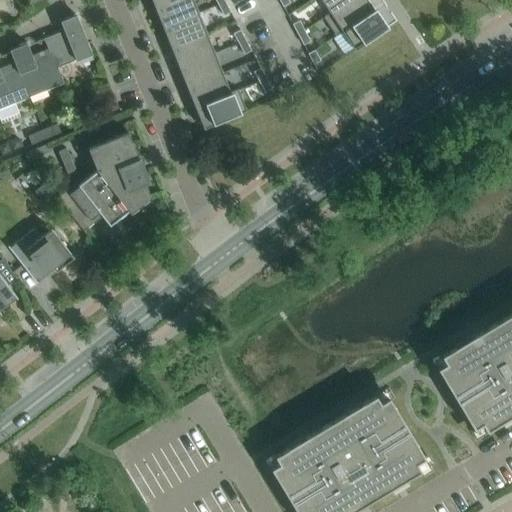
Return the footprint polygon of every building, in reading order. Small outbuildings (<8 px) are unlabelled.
[(198,13),(193,0),(171,0),(154,7),(162,27),(198,13)] [(330,13),(348,0),(321,0),(329,12),(330,13)] [(342,31),(374,9),(367,0),(348,0),(330,13),(329,12),(323,17),(336,36),(342,31)] [(230,12),(225,1),(218,5),(223,15),(230,12)] [(355,50),(387,28),(374,9),(342,31),(355,50)] [(206,33),(198,13),(162,27),(170,47),(206,33)] [(44,39),(48,51),(49,51),(56,67),(57,67),(75,59),(76,60),(92,54),(76,14),(60,21),(64,30),(35,42),(35,43),(44,39)] [(304,30),(299,20),(292,24),(297,34),(304,30)] [(245,40),(240,29),(233,33),(238,43),(245,40)] [(310,41),(304,30),(297,34),(303,45),(310,41)] [(214,53),(206,33),(170,47),(178,67),(214,53)] [(398,50),(408,45),(402,35),(365,55),(379,81),(407,66),(398,50)] [(251,50),(245,40),(238,43),(244,54),(251,50)] [(63,83),(57,67),(56,67),(49,51),(48,51),(32,57),(28,46),(29,45),(29,44),(27,45),(26,43),(9,50),(10,52),(2,55),(2,56),(10,53),(15,64),(16,64),(29,97),(63,83)] [(320,60),(314,49),(307,53),(313,64),(320,60)] [(222,73),(214,53),(178,67),(187,87),(222,73)] [(16,64),(15,64),(0,70),(0,108),(29,97),(16,64)] [(266,78),(260,68),(253,71),(259,82),(266,78)] [(230,92),(222,73),(187,87),(195,107),(230,93),(230,92)] [(271,88),(266,78),(259,82),(264,92),(271,88)] [(98,88),(103,101),(113,96),(108,84),(98,88)] [(246,111),(241,97),(237,89),(230,92),(230,93),(195,107),(203,128),(246,111)] [(108,112),(118,108),(114,97),(104,102),(108,112)] [(56,123),(42,129),(45,138),(60,131),(56,123)] [(45,138),(42,129),(27,136),(31,144),(45,138)] [(147,180),(139,159),(128,132),(87,148),(96,170),(77,185),(79,186),(73,191),(69,187),(57,197),(83,230),(96,220),(93,217),(99,212),(109,225),(128,210),(130,213),(150,197),(144,181),(147,180)] [(24,153),(27,161),(50,152),(46,144),(24,153)] [(68,173),(75,170),(67,147),(59,150),(68,173)] [(23,193),(31,208),(40,204),(32,189),(23,193)] [(60,235),(58,233),(55,231),(53,232),(51,228),(40,237),(33,229),(10,247),(8,245),(7,246),(36,283),(37,282),(34,279),(51,265),(55,271),(73,257),(62,243),(64,242),(62,238),(60,235)] [(17,298),(4,281),(0,275),(0,314),(1,314),(0,312),(0,305),(13,295),(16,299),(17,298)] [(483,335),(481,331),(441,355),(445,363),(437,368),(473,429),(482,423),(486,431),(511,415),(511,313),(488,327),(491,331),(483,335)] [(317,435),(314,431),(274,455),(279,463),(270,468),(296,511),(351,511),(354,510),(352,506),(363,500),(365,504),(396,485),(399,482),(400,483),(421,470),(416,463),(425,458),(388,397),(380,402),(375,395),(360,404),(362,407),(347,416),(345,413),(322,427),(324,431),(317,435)]
